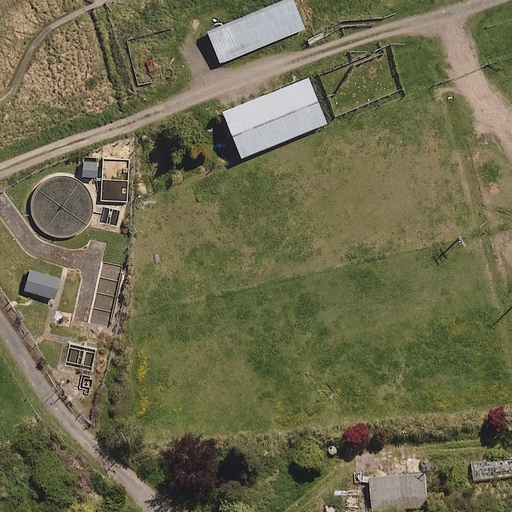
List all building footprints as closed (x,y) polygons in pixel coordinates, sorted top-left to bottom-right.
[(221,63),(305,29),(293,0),(282,0),(207,31),(221,63)] [(241,159),(328,124),(309,77),(222,112),(241,159)] [(82,159),(83,176),(98,176),(98,159),(82,159)] [(31,207),(31,211),(33,217),(35,222),(38,226),(42,230),(47,233),(52,235),(57,237),(63,237),(69,237),(74,235),(79,233),(83,229),(87,226),(90,221),(93,216),(94,210),(94,205),(94,199),(92,194),(90,189),(87,185),(83,181),(78,178),(73,175),(68,174),(62,173),(57,174),(51,176),(46,178),(42,181),(38,185),(35,190),(33,195),(31,200),(31,206),(31,207)] [(56,299),(61,279),(30,271),(25,291),(56,299)] [(511,461),(473,463),(474,480),(511,478),(511,461)] [(384,511),(432,508),(429,476),(371,482),(374,511),(384,511)]
